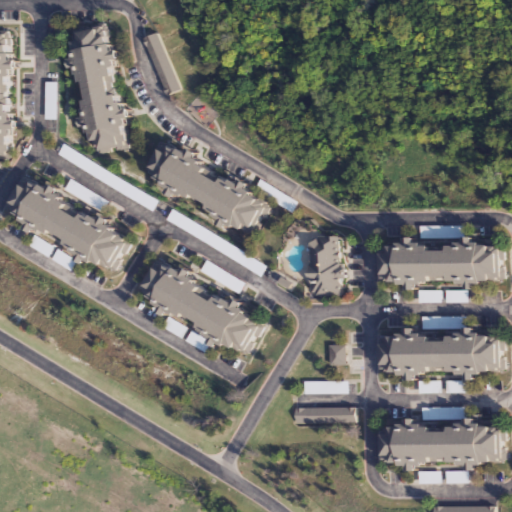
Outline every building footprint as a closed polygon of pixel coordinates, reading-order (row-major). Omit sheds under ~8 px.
[(118,37),(125,148),(91,150),(90,127),(78,128),(74,70),(70,70),(67,32),(94,30),(94,38),(118,37)] [(180,90),(165,96),(143,40),(158,34),(180,90)] [(167,139),(264,207),(241,241),(144,173),(167,139)] [(293,206),(287,214),(252,189),(258,181),(293,206)] [(119,271),(78,261),(79,254),(53,235),(43,232),(38,229),(36,228),(12,211),(14,201),(28,182),(52,188),(92,217),(104,220),(135,243),(133,251),(119,271)] [(499,284),(375,284),(375,247),(499,246),(499,284)] [(245,356),(143,301),(162,265),(264,320),(245,356)] [(217,271),(240,286),(235,294),(212,278),(217,271)] [(376,337),(503,338),(503,376),(376,375),(376,337)] [(302,383),(346,383),(346,395),(302,395),(302,383)] [(355,425),(294,425),(294,409),(355,409),(355,425)] [(508,466),(379,467),(379,438),(384,438),(384,428),(508,427),(508,466)]
